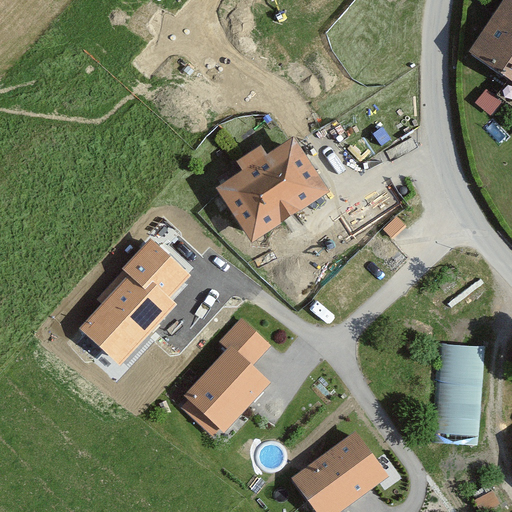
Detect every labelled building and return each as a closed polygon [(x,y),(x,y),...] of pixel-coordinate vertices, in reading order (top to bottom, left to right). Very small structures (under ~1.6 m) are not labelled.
[(511,0),(502,0),(469,50),(511,79),(511,0)] [(290,137),(215,185),(251,240),(326,191),(290,137)] [(397,216),(383,229),(393,240),(407,226),(397,216)] [(80,326),(117,361),(173,302),(166,296),(188,273),(152,239),(122,270),(128,275),(80,326)] [(221,342),(228,349),(185,396),(189,399),(181,408),(213,437),(221,429),(225,432),(270,382),(252,366),(270,345),(241,319),(221,342)] [(487,348),(442,344),(432,439),(478,443),(487,348)] [(334,511),(385,475),(355,435),(296,479),(321,511),(334,511)]
